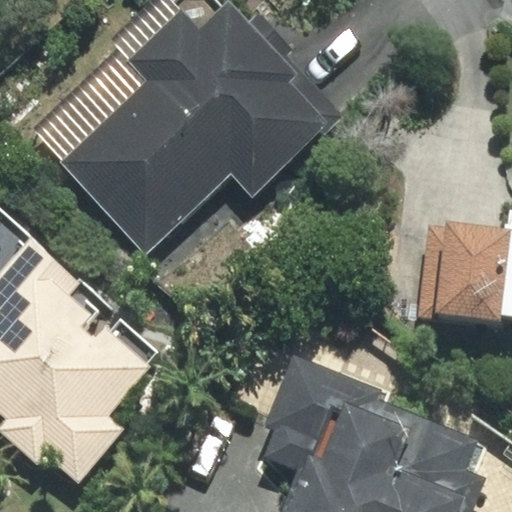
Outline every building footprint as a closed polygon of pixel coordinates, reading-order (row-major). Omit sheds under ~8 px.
[(127,70),(149,94),(62,174),(145,264),(227,189),(250,214),(332,139),(308,113),(226,23),(199,48),(177,24),(127,70)] [(499,337),(499,344),(511,344),(511,219),(508,219),(506,242),(499,337)] [(499,337),(506,242),(425,237),(418,338),(499,344),(499,337)] [(0,450),(27,474),(38,462),(81,501),(130,446),(109,427),(150,381),(68,309),(78,298),(25,252),(0,279),(0,450)] [(261,467),(294,478),(282,511),(472,511),(481,490),(464,484),(474,455),(370,418),(374,406),(292,378),(261,467)]
